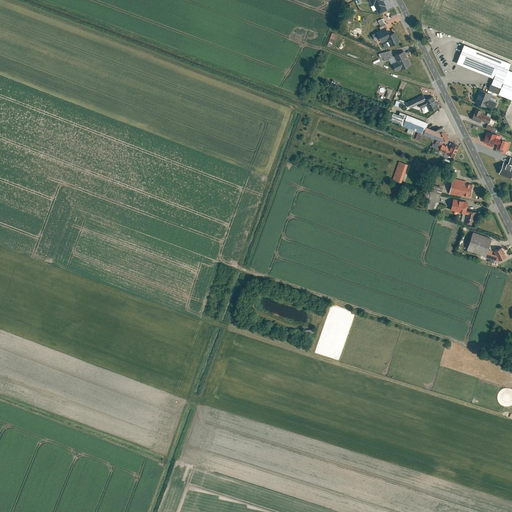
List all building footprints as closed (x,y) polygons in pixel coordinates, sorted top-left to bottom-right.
[(389,9),(383,0),(369,0),(377,15),(389,9)] [(382,30),(373,34),(376,39),(382,37),(384,42),(393,38),(392,35),(388,27),(382,30)] [(328,45),(333,47),(337,34),(332,32),(328,45)] [(396,44),(401,42),(397,33),(392,35),(393,38),(394,39),(396,44)] [(394,39),(385,43),(387,48),(396,44),(394,39)] [(511,63),(464,45),(457,64),(494,78),(503,82),(508,70),(511,63)] [(406,51),(396,55),(399,63),(395,64),(398,71),(412,64),(406,51)] [(511,71),(508,70),(503,82),(494,78),(491,84),(500,88),(498,94),(511,99),(511,71)] [(493,94),(480,89),(474,103),(487,108),(493,94)] [(425,94),(408,102),(411,107),(420,103),(427,100),(425,94)] [(431,111),(440,107),(435,96),(427,100),(420,103),(421,107),(428,104),(431,111)] [(493,116),(475,109),(471,119),(489,126),(493,116)] [(392,120),(405,125),(410,114),(402,111),(400,115),(395,112),(392,120)] [(430,122),(410,114),(405,125),(425,133),(430,122)] [(447,131),(444,132),(429,126),(427,133),(444,140),(445,140),(450,138),(447,131)] [(505,138),(487,131),(482,144),(500,150),(505,138)] [(434,143),(432,146),(440,150),(443,144),(444,143),(438,140),(436,144),(434,143)] [(443,144),(440,150),(455,157),(461,145),(454,142),(452,148),(443,144)] [(409,165),(400,161),(394,179),(403,182),(409,165)] [(511,165),(503,162),(499,173),(511,177),(511,165)] [(467,180),(453,177),(450,193),(463,196),(464,193),(470,195),(472,183),(466,182),(467,180)] [(434,184),(433,191),(442,193),(444,187),(434,184)] [(442,193),(433,191),(432,197),(429,208),(438,210),(442,193)] [(470,201),(454,198),(452,209),(467,212),(468,208),(470,201)] [(468,208),(467,212),(465,221),(475,223),(478,210),(468,208)] [(493,239),(474,232),(468,249),(487,256),(489,249),(493,239)] [(496,250),(497,251),(489,249),(487,256),(500,260),(508,256),(504,247),(496,250)]
